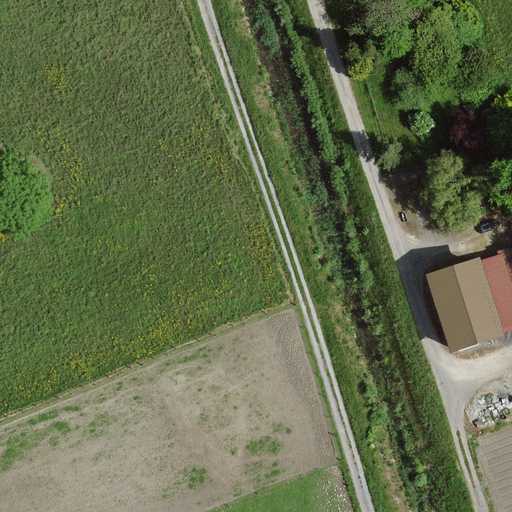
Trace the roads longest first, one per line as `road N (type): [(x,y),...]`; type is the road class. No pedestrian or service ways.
road 1 (track): [(480,511),(316,0)]
road 2 (track): [(369,511),(205,0)]
